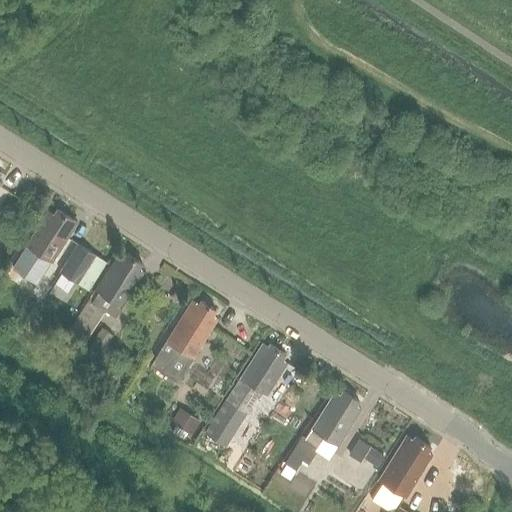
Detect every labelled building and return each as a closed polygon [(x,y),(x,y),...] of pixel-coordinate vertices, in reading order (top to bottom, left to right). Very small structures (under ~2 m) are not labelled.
[(73,220),(58,210),(54,215),(49,212),(7,277),(32,293),(74,228),(69,225),(73,220)] [(75,252),(67,263),(61,272),(77,283),(96,256),(80,245),(75,252)] [(119,255),(96,291),(121,308),(144,272),(139,268),(142,263),(127,253),(124,258),(119,255)] [(96,256),(77,283),(89,292),(108,264),(96,256)] [(178,382),(193,358),(218,319),(213,316),(216,311),(202,301),(199,305),(193,301),(152,366),(178,382)] [(85,341),(104,313),(88,302),(69,331),(85,341)] [(97,360),(113,336),(102,328),(86,353),(71,343),(65,352),(89,368),(95,359),(97,360)] [(264,345),(242,379),(261,392),(266,396),(287,363),(282,360),(286,355),(271,345),(269,348),(264,345)] [(119,374),(108,376),(110,387),(121,385),(119,374)] [(240,379),(226,399),(248,413),(261,392),(242,379),(240,379)] [(302,436),(291,454),(302,461),(308,465),(316,452),(314,451),(324,436),(338,445),(360,409),(356,406),(359,401),(343,391),(340,396),(335,393),(306,439),(302,436)] [(226,399),(205,433),(226,447),(248,413),(226,399)] [(199,422),(180,409),(171,424),(189,436),(199,422)] [(223,463),(237,470),(253,438),(239,431),(223,463)] [(379,480),(379,481),(385,485),(405,498),(432,455),(427,452),(430,447),(414,436),(412,440),(407,437),(379,480)] [(360,440),(350,456),(361,463),(364,459),(371,449),(372,447),(360,440)] [(383,456),(371,449),(364,459),(376,467),(383,456)] [(287,465),(294,470),(295,470),(302,461),(291,454),(284,463),(287,465)] [(289,478),(294,470),(287,465),(282,473),(289,478)]
